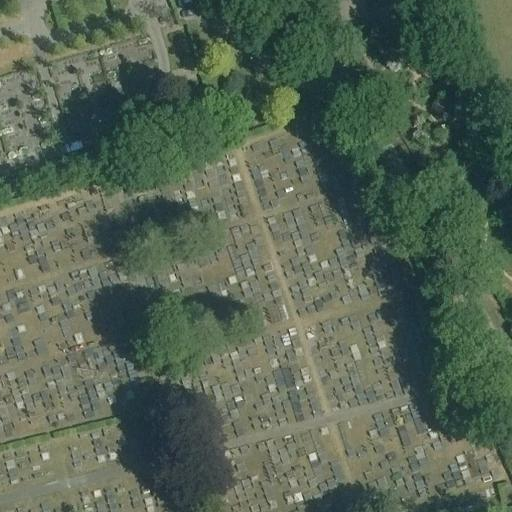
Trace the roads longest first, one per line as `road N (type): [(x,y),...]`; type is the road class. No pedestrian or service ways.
road 1 (residential): [(511,384),(345,86)]
road 2 (residential): [(345,86),(290,67),(205,0)]
